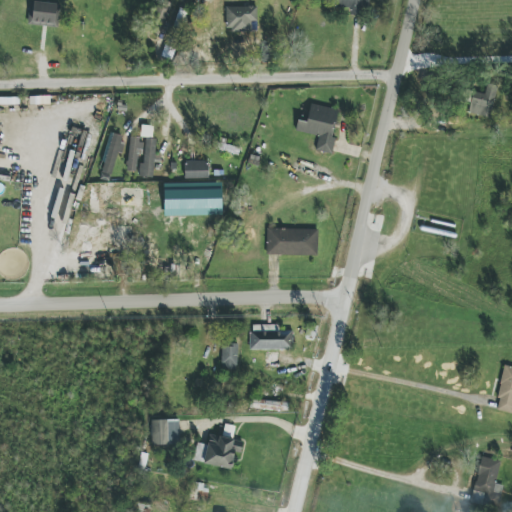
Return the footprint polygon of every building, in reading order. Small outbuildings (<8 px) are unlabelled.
[(368,0),(339,0),(339,7),(350,7),(350,15),(369,14),(368,0)] [(58,27),(60,5),(31,2),(28,24),(58,27)] [(257,31),(256,7),(226,7),(226,31),(257,31)] [(485,95),(473,92),(468,114),(491,118),(498,86),(487,83),(485,95)] [(296,132),(319,136),(316,151),(333,154),(336,138),(332,137),(338,110),(311,104),(307,122),(298,120),(296,132)] [(123,135),(108,133),(102,173),(115,175),(120,144),(121,145),(123,135)] [(128,172),(136,172),(137,154),(142,154),(142,138),(129,137),(128,172)] [(153,177),(154,157),(155,157),(156,139),(144,138),(142,177),(153,177)] [(240,148),(226,145),(227,140),(219,138),(217,150),(238,155),(240,148)] [(208,161),(184,161),(185,179),(209,178),(208,161)] [(88,205),(122,206),(122,186),(89,185),(88,205)] [(318,230),(267,229),(267,255),(318,256),(318,230)] [(279,325),(250,325),(251,350),(294,350),(293,331),(279,331),(279,325)] [(238,344),(222,344),(221,370),(237,370),(238,344)] [(511,367),(504,366),(495,410),(511,413),(511,367)] [(289,402),(251,401),(250,409),(289,411),(289,402)] [(179,420),(151,421),(152,445),(180,445),(179,420)] [(197,443),(194,462),(232,469),(235,452),(242,453),(244,442),(219,437),(218,440),(209,438),(208,445),(197,443)] [(501,462),(481,457),(471,501),(498,507),(503,486),(495,484),(501,462)] [(207,502),(209,484),(191,483),(189,500),(207,502)]
